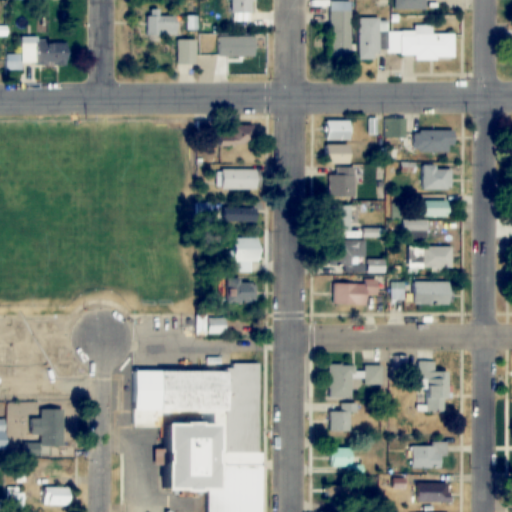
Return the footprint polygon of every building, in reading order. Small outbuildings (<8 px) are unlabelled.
[(250,21),(250,0),(228,0),(229,21),(250,21)] [(392,0),(392,9),(424,9),(424,0),(392,0)] [(328,1),(328,59),(349,59),(349,1),(328,1)] [(146,35),(175,35),(175,15),(157,15),(157,9),(146,9),(146,35)] [(375,59),(375,19),(357,19),(357,59),(375,59)] [(430,33),(430,25),(411,25),(411,30),(385,30),(385,59),(451,58),(451,33),(430,33)] [(216,56),(253,56),(253,37),(216,37),(216,56)] [(195,64),(195,39),(176,39),(176,64),(195,64)] [(64,65),(64,40),(19,40),(19,64),(64,65)] [(406,118),(385,118),(385,138),(406,138),(406,118)] [(346,121),(321,121),(321,140),(346,140),(346,121)] [(252,126),(217,126),(217,146),(252,146),(252,126)] [(414,131),(414,153),(452,153),(452,131),(414,131)] [(322,164),(348,164),(348,145),(322,145),(322,164)] [(450,166),(420,166),(420,190),(450,190),(450,166)] [(217,170),(217,190),(254,190),(254,170),(217,170)] [(352,170),(327,170),(327,198),(352,198),(352,170)] [(420,217),(447,217),(447,201),(420,201),(420,217)] [(349,231),(349,206),(327,206),(327,231),(349,231)] [(222,209),(222,223),(255,223),(255,209),(222,209)] [(255,238),(228,238),(228,273),(250,273),(250,263),(255,263),(255,238)] [(326,266),(355,266),(355,258),(364,258),(364,242),(326,242),(326,266)] [(450,247),(409,247),(409,269),(450,269),(450,247)] [(382,260),(365,260),(365,273),(382,273),(382,260)] [(409,305),(450,305),(450,282),(409,282),(409,305)] [(365,305),(365,296),(376,296),(376,283),(332,283),(332,305),(365,305)] [(226,284),(226,304),(255,304),(255,284),(226,284)] [(225,335),(225,319),(194,319),(194,335),(225,335)] [(446,371),(434,371),(434,362),(421,362),(421,411),(446,412),(446,371)] [(151,492),(204,492),(204,511),(258,511),(259,363),(225,363),(225,371),(129,370),(129,427),(151,427),(151,492)] [(361,364),(361,365),(326,365),(326,397),(349,397),(349,378),(362,378),(361,384),(380,385),(380,365),(361,364)] [(327,431),(348,431),(348,411),(354,411),(354,404),(338,404),(338,411),(327,411),(327,431)] [(28,435),(39,435),(38,452),(60,453),(61,409),(39,409),(38,419),(28,419),(28,435)] [(409,442),(409,468),(439,468),(439,457),(445,457),(445,442),(409,442)] [(327,448),(327,467),(348,467),(348,448),(327,448)] [(446,483),(413,483),(413,502),(446,502),(446,483)] [(348,486),(323,486),(323,503),(348,503),(348,486)] [(401,502),(401,486),(386,486),(386,502),(401,502)] [(65,506),(65,487),(40,487),(40,506),(65,506)]
